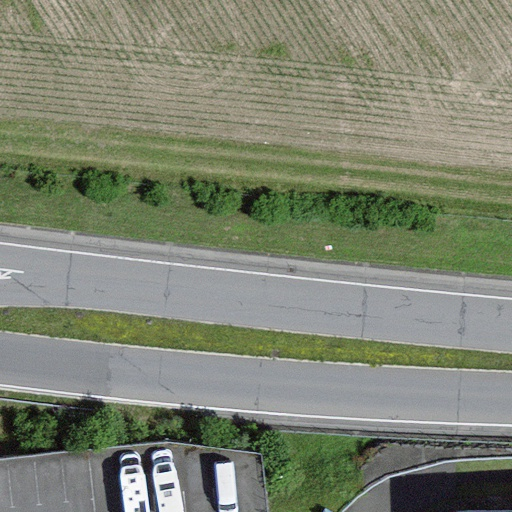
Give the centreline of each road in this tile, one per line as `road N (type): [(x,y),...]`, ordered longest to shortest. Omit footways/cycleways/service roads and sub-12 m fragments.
road 1 (secondary): [(511,325),(0,269)]
road 2 (secondary): [(0,359),(244,384),(511,397)]
